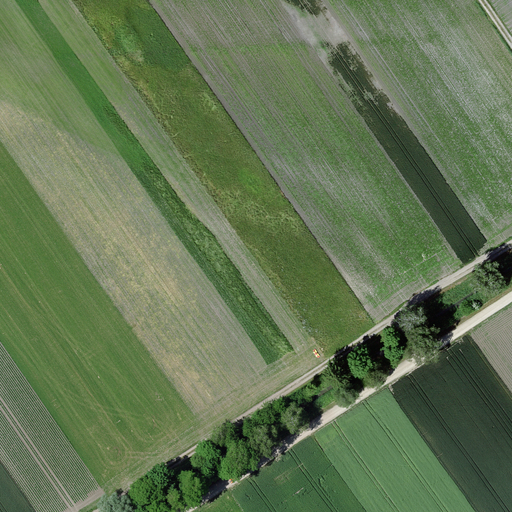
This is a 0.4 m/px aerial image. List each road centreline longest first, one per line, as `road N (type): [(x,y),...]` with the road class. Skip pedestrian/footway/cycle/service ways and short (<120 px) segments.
road 1 (track): [(511,236),(94,511)]
road 2 (track): [(170,511),(511,285)]
